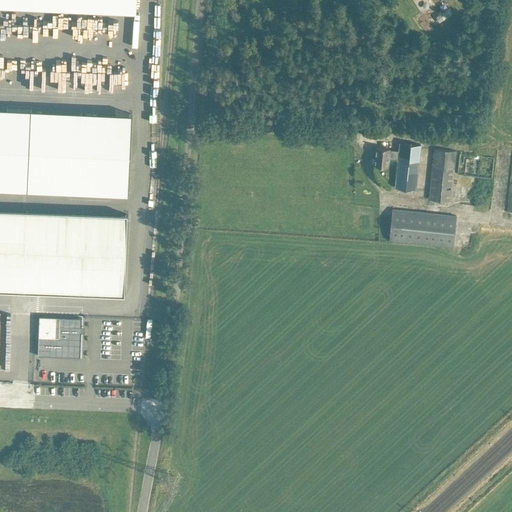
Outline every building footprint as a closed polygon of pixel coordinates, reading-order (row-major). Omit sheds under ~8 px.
[(0,41),(11,42),(11,32),(7,32),(7,18),(0,17),(0,41)] [(47,41),(86,43),(87,35),(93,33),(106,33),(107,23),(103,23),(97,25),(97,29),(87,29),(87,33),(82,33),(82,26),(77,26),(77,21),(67,20),(67,25),(70,25),(53,31),(43,31),(42,27),(39,27),(37,21),(27,21),(27,31),(34,31),(34,40),(36,47),(46,48),(47,41)] [(12,75),(12,89),(28,89),(28,75),(12,75)] [(67,93),(115,94),(115,77),(77,77),(77,79),(67,79),(67,93)] [(31,78),(30,90),(42,90),(42,78),(31,78)] [(0,133),(13,134),(13,117),(4,117),(4,101),(0,100),(0,133)] [(43,103),(42,119),(60,120),(61,103),(43,103)] [(74,136),(76,104),(64,103),(63,136),(74,136)] [(104,106),(102,127),(109,127),(109,120),(114,120),(115,107),(104,106)] [(123,134),(123,122),(114,122),(113,133),(123,134)] [(76,133),(85,132),(84,124),(76,125),(76,133)] [(398,160),(395,187),(416,190),(421,145),(400,142),(399,151),(389,150),(389,149),(376,147),(375,165),(387,166),(388,159),(398,160)] [(471,153),(466,153),(465,164),(502,166),(503,146),(471,144),(471,153)] [(451,201),(456,151),(434,149),(429,199),(451,201)] [(121,162),(121,171),(131,170),(130,160),(125,160),(125,162),(121,162)] [(389,240),(453,247),(456,216),(392,209),(389,240)] [(131,218),(0,212),(0,290),(128,295),(131,218)] [(39,315),(38,355),(80,357),(81,317),(39,315)]
